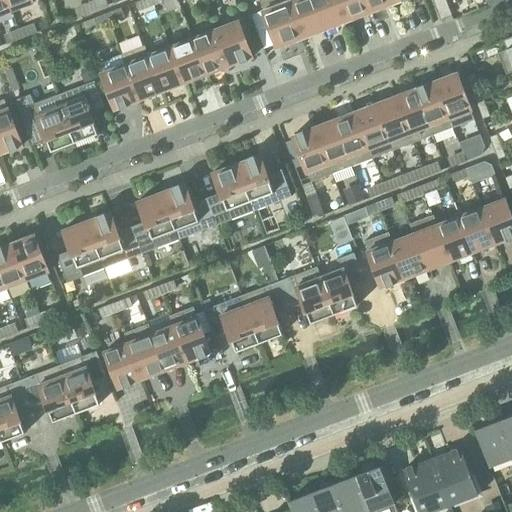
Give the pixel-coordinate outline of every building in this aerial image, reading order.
[(0,0),(0,15),(12,11),(7,0),(0,0)] [(31,0),(7,0),(12,11),(33,3),(31,0)] [(101,0),(97,0),(90,3),(93,11),(104,7),(101,0)] [(142,0),(140,1),(143,10),(154,5),(152,0),(142,0)] [(301,39),(286,0),(264,0),(260,1),(278,48),(301,39)] [(310,0),(286,0),(301,39),(323,31),(310,0)] [(336,0),(310,0),(323,31),(345,23),(336,0)] [(336,0),(345,23),(367,14),(362,0),(336,0)] [(387,0),(362,0),(367,14),(390,6),(387,0)] [(433,0),(441,20),(452,16),(446,0),(433,0)] [(90,3),(78,7),(82,16),(93,11),(90,3)] [(106,14),(109,22),(121,18),(118,10),(106,14)] [(98,27),(109,22),(106,14),(95,18),(98,27)] [(227,60),(229,67),(253,58),(238,20),(215,29),(218,37),(227,60)] [(31,25),(19,30),(23,38),(34,34),(31,25)] [(207,76),(229,67),(227,60),(218,37),(215,29),(193,38),(195,45),(205,71),(207,76)] [(11,43),(23,38),(19,30),(8,34),(11,43)] [(506,75),(511,72),(511,36),(503,40),(507,49),(498,53),(506,75)] [(193,38),(170,46),(173,53),(182,77),(185,84),(207,76),(205,71),(195,45),(193,38)] [(129,72),(140,101),(162,93),(159,84),(150,62),(148,55),(144,46),(122,55),(125,64),(129,72)] [(173,53),(170,46),(148,55),(150,62),(159,84),(162,93),(185,84),(182,77),(173,53)] [(116,110),(140,101),(129,72),(125,64),(122,55),(99,63),(116,110)] [(91,71),(81,74),(85,85),(95,81),(91,71)] [(474,119),(457,73),(435,81),(437,88),(453,128),(474,119)] [(474,73),(466,76),(471,88),(479,85),(474,73)] [(85,85),(57,96),(75,143),(99,134),(94,121),(96,120),(93,113),(105,108),(95,81),(85,85)] [(437,88),(435,81),(415,89),(417,96),(427,120),(432,135),(453,128),(437,88)] [(417,96),(415,89),(395,97),(397,103),(407,128),(412,143),(432,135),(427,120),(417,96)] [(75,143),(57,96),(35,104),(31,94),(16,100),(30,137),(42,132),(45,140),(47,139),(52,152),(75,143)] [(474,97),(479,109),(487,106),(482,94),(474,97)] [(397,103),(395,97),(374,104),(377,111),(387,137),(392,151),(412,143),(407,128),(397,103)] [(4,99),(0,101),(0,154),(22,146),(4,99)] [(377,111),(374,104),(354,112),(357,119),(366,143),(372,159),(392,151),(387,137),(377,111)] [(487,106),(479,109),(483,119),(491,116),(487,106)] [(354,112),(334,120),(336,126),(346,151),(352,166),(372,159),(366,143),(357,119),(354,112)] [(334,120),(314,127),(316,133),(325,158),(332,174),(352,166),(346,151),(336,126),(334,120)] [(316,133),(314,127),(294,135),(311,182),(332,174),(325,158),(316,133)] [(490,137),(494,149),(502,146),(497,134),(490,137)] [(463,152),(462,153),(465,161),(481,155),(485,147),(482,139),(461,147),(463,152)] [(296,168),(305,165),(295,140),(286,143),(296,168)] [(502,146),(494,149),(498,160),(506,157),(502,146)] [(448,158),(451,167),(465,161),(462,153),(448,158)] [(236,164),(254,211),(292,196),(282,170),(270,174),(267,167),(265,167),(260,155),(236,164)] [(422,168),(425,177),(442,171),(442,170),(438,161),(422,168)] [(485,161),(466,168),(470,178),(493,168),(492,165),(490,164),(485,161)] [(216,225),(254,211),(236,164),(213,172),(218,185),(216,186),(219,194),(206,199),(216,225)] [(422,168),(403,175),(406,184),(425,177),(422,168)] [(455,184),(470,178),(466,168),(451,174),(455,183),(455,184)] [(403,175),(381,183),(385,192),(406,184),(403,175)] [(440,188),(437,180),(422,186),(425,194),(440,188)] [(179,239),(216,225),(206,199),(195,203),(192,196),(190,196),(185,183),(161,192),(179,239)] [(385,192),(381,183),(367,189),(370,198),(385,192)] [(343,190),(349,206),(365,199),(359,184),(343,190)] [(425,194),(422,186),(406,191),(410,200),(425,194)] [(141,253),(179,239),(161,192),(138,201),(143,214),(141,215),(144,222),(131,227),(141,253)] [(307,198),(313,213),(322,209),(317,194),(307,198)] [(395,206),(392,197),(377,203),(380,211),(395,206)] [(494,241),(496,245),(511,238),(511,217),(504,198),(481,207),(488,226),(494,241)] [(380,211),(377,203),(362,208),(365,217),(380,211)] [(473,253),(496,245),(494,241),(488,226),(481,207),(459,216),(467,237),(472,249),(473,253)] [(131,227),(120,232),(117,224),(115,225),(110,212),(86,221),(104,267),(141,253),(131,227)] [(410,224),(413,233),(414,233),(423,256),(427,267),(428,270),(451,262),(449,258),(445,247),(436,224),(437,224),(434,215),(410,224)] [(467,237),(459,216),(437,224),(436,224),(445,247),(449,258),(451,262),(473,253),(472,249),(467,237)] [(67,281),(104,267),(86,221),(64,230),(68,242),(67,243),(69,251),(57,256),(67,281)] [(391,241),(392,241),(389,232),(365,241),(383,288),(406,279),(400,264),(391,241)] [(413,233),(392,241),(391,241),(400,264),(406,279),(428,270),(427,267),(423,256),(414,233),(413,233)] [(13,242),(28,280),(49,272),(34,234),(13,242)] [(13,242),(0,247),(0,268),(8,288),(28,280),(13,242)] [(322,282),(334,314),(358,305),(353,293),(355,292),(352,284),(364,279),(354,253),(339,259),(342,268),(321,276),(320,277),(322,282)] [(311,323),(334,314),(322,282),(320,277),(321,276),(317,267),(279,281),(285,297),(289,308),(302,303),(305,311),(306,310),(311,323)] [(174,280),(159,286),(162,295),(177,289),(174,280)] [(277,313),(289,308),(285,297),(279,281),(242,296),(249,314),(260,343),(283,334),(278,321),(280,320),(277,313)] [(26,289),(28,300),(53,295),(51,284),(26,289)] [(147,300),(162,295),(159,286),(144,292),(147,300)] [(249,314),(242,296),(204,310),(214,336),(227,332),(230,340),(232,339),(237,352),(260,343),(249,314)] [(132,306),(129,297),(114,303),(117,312),(132,306)] [(102,317),(117,312),(114,303),(99,309),(102,317)] [(38,307),(26,312),(28,319),(41,314),(38,307)] [(181,343),(188,362),(211,353),(194,307),(169,316),(173,325),(174,324),(181,343)] [(41,314),(44,322),(59,317),(55,308),(41,314)] [(25,320),(29,328),(44,322),(41,314),(28,319),(25,320)] [(74,327),(78,338),(89,334),(84,323),(74,327)] [(0,329),(3,338),(18,332),(15,324),(0,329)] [(125,333),(128,342),(129,342),(137,364),(143,379),(166,371),(164,365),(160,355),(151,333),(152,333),(149,324),(125,333)] [(166,371),(188,362),(181,343),(174,324),(173,325),(152,333),(151,333),(160,355),(164,365),(166,371)] [(129,342),(128,342),(106,350),(120,388),(143,379),(137,364),(129,342)] [(97,351),(59,366),(77,413),(100,404),(95,391),(97,390),(94,382),(107,378),(97,351)] [(54,422),(77,413),(59,366),(22,380),(32,406),(44,402),(47,410),(49,409),(54,422)] [(20,411),(32,406),(22,380),(0,388),(0,435),(2,441),(26,432),(21,420),(23,419),(20,411)] [(511,415),(499,420),(511,455),(511,415)] [(475,429),(490,467),(511,458),(511,455),(499,420),(475,429)] [(461,448),(432,459),(450,505),(479,494),(461,448)] [(419,511),(432,511),(450,505),(432,459),(404,470),(419,511)] [(398,511),(381,466),(357,474),(371,511),(398,511)] [(371,511),(357,474),(335,483),(345,511),(371,511)] [(345,511),(335,483),(312,492),(320,511),(345,511)] [(395,500),(404,497),(399,483),(390,487),(395,500)] [(320,511),(312,492),(289,501),(293,511),(320,511)] [(487,511),(502,511),(499,501),(485,506),(487,511)]
